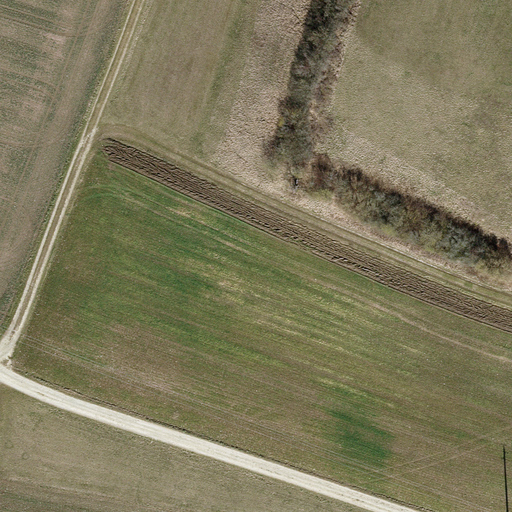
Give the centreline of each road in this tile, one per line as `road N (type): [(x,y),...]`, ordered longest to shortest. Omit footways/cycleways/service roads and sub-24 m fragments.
road 1 (track): [(85,146),(103,132),(134,134),(511,298)]
road 2 (track): [(0,374),(405,511)]
road 3 (track): [(0,365),(140,0)]
